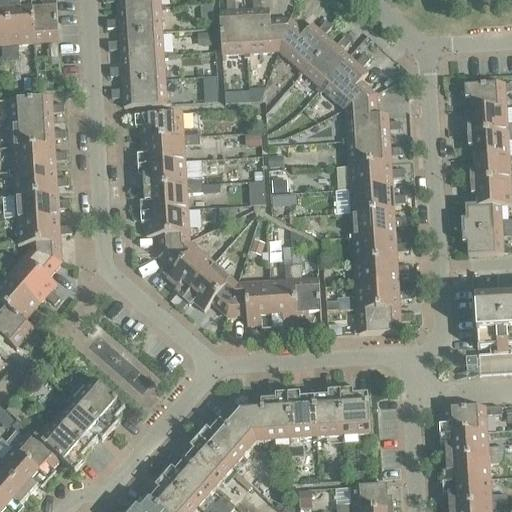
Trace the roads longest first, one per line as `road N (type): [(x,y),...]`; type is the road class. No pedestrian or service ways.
road 1 (residential): [(418,359),(445,326),(424,52)]
road 2 (residential): [(109,276),(100,268),(86,0)]
road 3 (residential): [(65,511),(79,496),(106,492),(210,367)]
road 4 (residential): [(418,359),(210,367)]
road 5 (residential): [(210,367),(109,276)]
